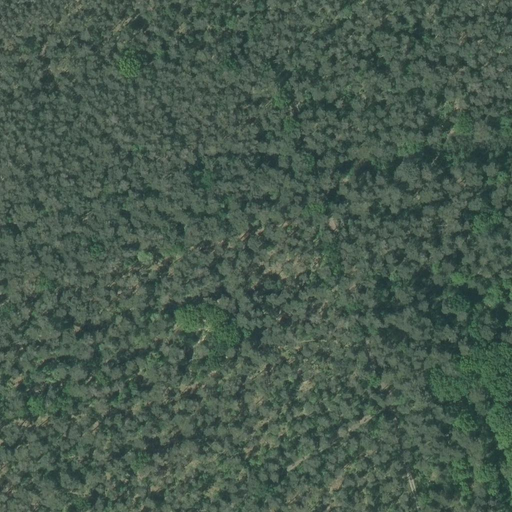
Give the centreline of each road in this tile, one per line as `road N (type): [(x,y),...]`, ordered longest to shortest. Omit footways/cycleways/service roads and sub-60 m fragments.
road 1 (track): [(267,0),(331,222)]
road 2 (track): [(215,511),(343,429),(384,387)]
road 3 (track): [(331,222),(384,387)]
road 4 (track): [(384,387),(511,327)]
road 5 (track): [(384,387),(420,511)]
